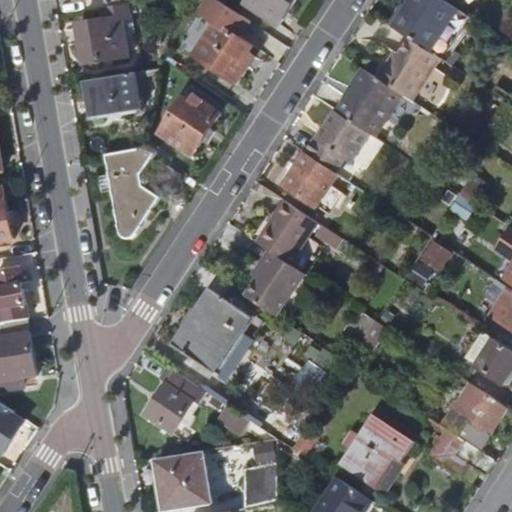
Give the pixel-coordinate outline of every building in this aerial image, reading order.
[(252,24),(215,0),(204,0),(197,12),(216,24),(195,57),(238,86),(250,68),(242,64),(248,55),(252,48),(241,41),(252,24)] [(250,0),(247,5),(280,26),(297,0),(250,0)] [(443,2),(440,0),(413,0),(394,30),(410,41),(441,61),(447,65),(475,22),(443,2)] [(132,60),(125,21),(131,20),(129,8),(105,12),(107,24),(80,29),(87,68),(132,60)] [(441,61),(410,41),(393,67),(389,65),(379,79),(403,95),(413,102),(441,61)] [(248,55),(242,64),(250,68),(255,59),(248,55)] [(366,71),(337,114),(370,136),(374,139),(386,120),(403,95),(379,79),(366,71)] [(89,85),(96,121),(143,113),(137,77),(89,85)] [(403,95),(386,120),(398,126),(413,102),(403,95)] [(194,159),(222,114),(199,100),(194,106),(185,101),(162,138),(194,159)] [(315,141),(306,155),(337,176),(346,162),(351,166),(370,136),(337,114),(335,113),(317,142),(315,141)] [(110,179),(101,180),(104,197),(113,196),(121,234),(122,238),(124,241),(127,242),(129,241),(131,240),(133,238),(137,234),(160,198),(144,188),(143,179),(158,158),(149,152),(107,159),(110,179)] [(337,176),(306,155),(284,188),(331,219),(337,209),(342,211),(350,198),(333,188),(340,177),(337,176)] [(164,168),(157,181),(173,191),(181,178),(164,168)] [(8,216),(5,202),(3,187),(0,187),(0,244),(13,242),(10,230),(16,229),(13,216),(8,216)] [(285,201),(258,245),(270,253),(290,266),(318,223),(285,201)] [(419,229),(403,254),(415,262),(432,237),(419,229)] [(511,260),(511,270),(506,280),(511,283),(511,230),(498,251),(511,260)] [(433,244),(421,261),(439,272),(450,255),(433,244)] [(265,271),(247,298),(278,319),(305,277),(290,266),(270,253),(260,268),(265,271)] [(0,325),(4,325),(29,321),(21,272),(0,274),(0,325)] [(505,324),(511,328),(511,289),(510,288),(495,310),(508,319),(505,324)] [(210,290),(173,346),(213,373),(251,317),(250,316),(228,301),(210,290)] [(228,301),(250,316),(256,306),(234,292),(228,301)] [(359,312),(343,336),(350,341),(359,347),(363,342),(375,322),(359,312)] [(375,322),(363,342),(374,350),(387,330),(375,322)] [(468,360),(507,385),(511,377),(511,349),(485,332),(468,360)] [(0,339),(0,383),(38,376),(30,334),(0,339)] [(350,341),(346,348),(355,354),(359,347),(350,341)] [(348,364),(343,372),(350,376),(355,369),(348,364)] [(167,386),(147,418),(173,436),(181,424),(189,428),(196,418),(193,416),(206,394),(175,373),(168,369),(160,382),(167,386)] [(472,385),(447,423),(484,448),(510,409),(472,385)] [(0,401),(0,453),(2,455),(22,423),(10,415),(13,410),(0,401)] [(230,409),(226,407),(217,420),(241,435),(249,422),(248,421),(230,409)] [(352,447),(339,466),(375,489),(395,460),(399,463),(413,443),(372,416),(357,440),(352,447)] [(429,458),(461,479),(470,467),(488,479),(497,464),(448,429),(429,458)] [(304,431),(292,449),(304,457),(316,439),(304,431)] [(351,437),(346,444),(352,447),(357,440),(351,437)] [(162,463),(170,511),(178,511),(214,506),(206,456),(162,463)] [(246,472),(247,510),(278,503),(278,465),(246,472)] [(339,480),(317,511),(365,511),(372,502),(339,480)] [(278,503),(277,511),(288,511),(288,509),(278,503)]
